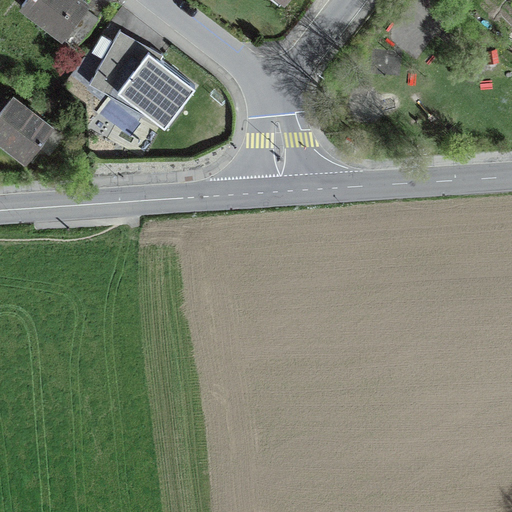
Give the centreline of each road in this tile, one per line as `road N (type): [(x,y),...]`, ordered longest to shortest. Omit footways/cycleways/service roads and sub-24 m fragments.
road 1 (unclassified): [(281,191),(0,210)]
road 2 (unclassified): [(511,176),(281,191)]
road 3 (residential): [(160,0),(273,93)]
